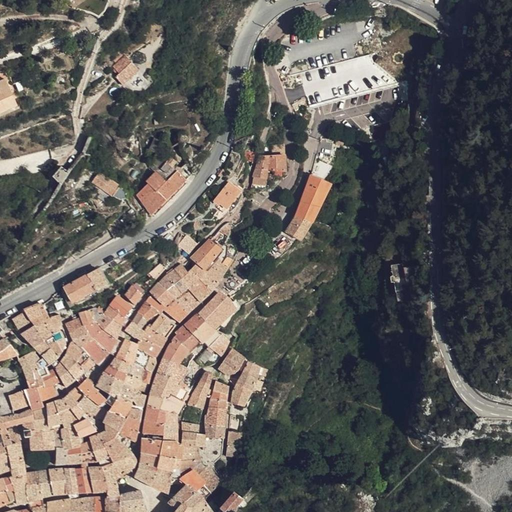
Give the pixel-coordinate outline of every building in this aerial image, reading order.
[(126,58),(122,61),(128,69),(146,55),(134,40),(120,51),(126,58)] [(0,83),(13,78),(9,68),(0,71),(0,83)] [(0,103),(20,96),(13,78),(0,83),(0,103)] [(172,145),(178,151),(184,146),(178,140),(172,145)] [(273,155),(285,154),(284,143),(272,144),(273,155)] [(317,155),(330,158),(333,146),(320,143),(317,155)] [(67,169),(75,158),(73,156),(66,151),(58,162),(67,169)] [(286,163),(285,154),(273,155),(270,155),(270,162),(286,163)] [(110,172),(117,163),(106,155),(99,165),(110,172)] [(270,155),(261,156),(258,168),(269,169),(270,162),(270,155)] [(149,171),(138,181),(155,199),(191,165),(183,157),(168,170),(157,158),(146,167),(149,171)] [(121,179),(127,169),(117,163),(110,172),(121,179)] [(101,170),(93,180),(112,195),(120,185),(101,170)] [(296,210),(313,218),(315,215),(332,179),(312,170),(296,210)] [(228,182),(216,196),(227,205),(238,191),(228,182)] [(258,191),(254,197),(242,219),(250,223),(263,199),(265,196),(258,191)] [(302,235),(313,218),(296,210),(286,226),(302,235)] [(184,245),(189,250),(198,240),(190,233),(185,232),(179,241),(184,245)] [(221,246),(210,236),(200,246),(211,256),(216,251),(221,246)] [(204,267),(199,274),(197,276),(211,290),(213,288),(226,267),(237,248),(228,243),(221,256),(216,251),(211,256),(200,246),(192,255),(197,260),(204,267)] [(421,245),(401,245),(403,271),(410,271),(410,279),(419,280),(419,268),(430,268),(429,248),(421,248),(421,245)] [(155,266),(149,271),(156,277),(168,263),(162,259),(155,266)] [(183,260),(181,261),(175,266),(181,274),(188,267),(187,266),(186,264),(183,260)] [(192,265),(199,274),(204,267),(197,260),(192,265)] [(181,274),(175,266),(167,272),(173,280),(175,278),(179,275),(181,274)] [(182,277),(188,288),(197,276),(190,267),(182,277)] [(108,282),(100,268),(66,289),(74,303),(108,282)] [(175,298),(176,298),(182,293),(174,283),(177,281),(175,278),(173,280),(167,272),(159,281),(175,298)] [(211,290),(197,276),(188,288),(196,296),(198,295),(202,299),(211,290)] [(188,288),(182,277),(177,281),(174,283),(182,293),(188,288)] [(141,285),(136,281),(124,292),(134,302),(144,291),(139,288),(141,285)] [(152,289),(154,291),(168,304),(175,298),(159,281),(152,289)] [(183,306),(188,312),(191,309),(202,299),(198,295),(196,296),(188,288),(182,293),(176,298),(178,300),(183,306)] [(163,307),(168,304),(154,291),(150,293),(147,298),(160,309),(163,307)] [(213,307),(204,317),(211,323),(216,328),(221,322),(228,315),(235,309),(231,302),(228,298),(227,297),(219,291),(214,297),(208,303),(213,307)] [(123,298),(117,294),(110,302),(128,315),(135,306),(128,302),(129,300),(125,297),(123,298)] [(138,310),(147,318),(150,317),(160,309),(147,298),(138,310)] [(187,313),(188,312),(183,306),(178,300),(176,298),(175,298),(168,304),(163,307),(179,321),(183,317),(187,313)] [(128,315),(110,302),(103,310),(114,317),(123,322),(128,315)] [(24,311),(31,321),(40,317),(41,318),(47,315),(41,304),(41,303),(38,304),(37,304),(23,309),(24,311)] [(213,307),(208,303),(202,310),(200,313),(204,317),(213,307)] [(100,317),(103,310),(100,308),(102,306),(97,304),(96,306),(94,305),(87,308),(93,312),(100,317)] [(93,312),(87,308),(78,311),(79,315),(82,323),(86,325),(93,312)] [(110,332),(117,336),(120,329),(111,324),(114,317),(103,310),(100,317),(96,325),(102,328),(110,332)] [(132,320),(141,327),(142,326),(147,318),(138,310),(136,314),(132,320)] [(11,319),(17,329),(26,324),(31,321),(24,311),(11,319)] [(93,312),(86,325),(82,329),(85,331),(91,335),(96,325),(100,317),(93,312)] [(153,318),(149,324),(166,338),(168,335),(173,328),(177,324),(162,312),(157,318),(156,317),(155,317),(154,317),(153,318)] [(71,332),(82,323),(79,315),(65,322),(71,332)] [(58,324),(53,316),(44,320),(51,332),(59,327),(58,324)] [(205,325),(195,316),(190,320),(185,324),(180,329),(176,332),(193,346),(198,341),(201,343),(212,332),(217,329),(216,328),(211,323),(205,325)] [(111,324),(120,329),(123,322),(114,317),(111,324)] [(34,326),(46,341),(53,336),(51,332),(44,320),(34,326)] [(127,329),(131,332),(136,335),(141,327),(132,320),(125,328),(127,329)] [(82,323),(71,332),(70,332),(72,337),(78,334),(82,329),(86,325),(82,323)] [(166,338),(149,324),(144,330),(140,338),(138,341),(142,342),(160,348),(166,338)] [(110,332),(102,328),(96,325),(91,335),(88,342),(94,346),(96,347),(102,337),(114,343),(117,336),(110,332)] [(46,341),(34,326),(21,334),(35,347),(46,341)] [(51,332),(53,336),(56,335),(61,331),(59,327),(51,332)] [(74,341),(77,343),(85,331),(82,329),(78,334),(72,337),(73,339),(74,341)] [(61,331),(56,335),(64,347),(64,346),(65,345),(66,344),(64,339),(61,331)] [(91,335),(85,331),(77,343),(90,354),(94,346),(88,342),(91,335)] [(231,339),(220,331),(208,346),(223,356),(231,339)] [(53,336),(46,341),(53,349),(59,356),(64,349),(64,347),(56,335),(53,336)] [(96,347),(108,353),(114,343),(102,337),(96,347)] [(132,364),(136,356),(142,342),(138,341),(125,337),(115,354),(116,356),(132,364)] [(0,350),(9,345),(3,338),(2,340),(0,341),(0,350)] [(184,356),(190,349),(174,338),(168,346),(164,355),(164,356),(169,358),(174,350),(184,356)] [(53,349),(46,341),(35,347),(44,357),(53,349)] [(96,360),(90,354),(77,343),(74,341),(70,343),(69,347),(67,351),(66,353),(87,370),(96,360)] [(154,359),(156,356),(160,348),(142,342),(136,356),(148,360),(149,358),(154,359)] [(0,360),(18,355),(9,345),(0,350),(0,360)] [(108,353),(96,347),(94,346),(90,354),(96,360),(101,364),(102,364),(111,355),(108,353)] [(242,363),(247,356),(237,350),(233,348),(223,365),(222,368),(229,374),(232,373),(237,371),(239,368),(241,365),(242,363)] [(44,357),(50,364),(59,356),(53,349),(44,357)] [(174,350),(169,358),(178,363),(179,363),(184,356),(174,350)] [(46,368),(34,352),(26,356),(34,373),(46,368)] [(77,379),(82,375),(87,370),(66,353),(62,360),(77,379)] [(18,360),(26,375),(34,373),(26,356),(18,360)] [(132,364),(116,356),(111,364),(129,371),(132,364)] [(147,372),(151,373),(156,363),(148,360),(136,356),(132,364),(143,370),(147,372)] [(188,367),(179,363),(178,363),(169,358),(164,356),(158,375),(171,379),(180,381),(188,367)] [(251,358),(246,366),(244,370),(259,376),(260,373),(268,376),(270,366),(263,364),(255,360),(251,358)] [(77,379),(62,360),(56,370),(67,386),(77,379)] [(106,370),(119,375),(127,377),(129,371),(111,364),(106,370)] [(140,382),(150,384),(151,373),(147,372),(143,370),(132,364),(129,371),(127,377),(140,382)] [(53,383),(59,380),(53,370),(48,373),(41,375),(44,381),(51,378),(53,383)] [(119,375),(106,370),(102,379),(112,384),(109,392),(111,393),(111,392),(119,375)] [(199,383),(196,389),(194,392),(207,397),(213,377),(213,373),(213,372),(212,371),(212,370),(211,370),(210,370),(209,370),(207,372),(204,376),(199,383)] [(244,370),(238,380),(254,387),(259,376),(244,370)] [(44,381),(41,375),(35,378),(37,382),(29,385),(31,388),(25,391),(31,404),(56,396),(53,383),(51,378),(44,381)] [(130,391),(122,388),(127,377),(119,375),(111,392),(111,393),(106,400),(115,405),(112,411),(119,415),(124,418),(120,432),(124,435),(138,442),(142,421),(144,410),(132,408),(133,403),(125,400),(127,397),(130,391)] [(174,395),(185,399),(192,387),(187,384),(185,388),(178,383),(170,382),(171,379),(158,375),(152,393),(151,398),(163,399),(164,397),(173,398),(174,395)] [(82,384),(80,386),(88,394),(97,401),(98,400),(103,396),(94,386),(95,385),(88,377),(82,384)] [(138,390),(140,382),(127,377),(122,388),(130,391),(127,397),(132,399),(134,401),(136,393),(137,393),(138,390)] [(112,384),(102,379),(100,382),(98,386),(109,392),(112,384)] [(213,390),(229,395),(230,385),(216,379),(213,390)] [(247,404),(254,387),(238,380),(238,382),(233,401),(247,404)] [(138,390),(147,392),(150,384),(140,382),(138,390)] [(80,386),(79,385),(72,392),(70,393),(80,404),(88,394),(80,386)] [(212,396),(228,399),(229,395),(213,390),(212,396)] [(31,404),(25,391),(13,395),(16,410),(31,404)] [(207,397),(194,392),(189,402),(204,406),(207,397)] [(147,395),(137,393),(136,393),(134,401),(136,404),(138,405),(144,406),(145,403),(147,395)] [(98,400),(97,401),(88,394),(80,404),(86,410),(94,416),(102,404),(98,400)] [(1,398),(3,408),(5,413),(12,411),(16,410),(13,395),(1,398)] [(168,409),(179,410),(180,410),(185,399),(174,395),(173,398),(168,409)] [(228,399),(212,396),(212,402),(228,406),(228,399)] [(149,407),(168,409),(173,398),(164,397),(163,399),(151,398),(149,407)] [(61,411),(71,407),(65,398),(56,402),(61,411)] [(60,424),(66,422),(61,411),(56,402),(48,405),(52,426),(60,424)] [(228,411),(228,408),(228,406),(212,402),(209,413),(227,414),(228,411)] [(45,448),(56,447),(53,431),(52,426),(48,405),(32,409),(19,413),(21,424),(23,424),(24,431),(31,430),(33,436),(35,450),(45,448)] [(61,411),(66,422),(80,418),(71,407),(61,411)] [(147,419),(167,421),(168,409),(149,407),(147,419)] [(168,409),(167,421),(178,422),(179,410),(168,409)] [(112,411),(107,422),(115,429),(119,415),(112,411)] [(21,424),(19,413),(17,413),(4,416),(7,428),(19,425),(21,424)] [(208,424),(226,425),(227,414),(209,413),(208,413),(207,415),(208,424)] [(7,428),(4,416),(0,415),(0,431),(8,430),(8,429),(7,428)] [(119,415),(115,429),(120,432),(124,418),(119,415)] [(82,421),(77,423),(84,438),(84,437),(100,430),(90,418),(82,421)] [(167,421),(147,419),(146,427),(159,428),(166,429),(167,421)] [(178,422),(167,421),(166,429),(178,430),(178,422)] [(200,424),(183,421),(183,426),(183,431),(183,433),(200,433),(200,424)] [(63,427),(66,446),(76,445),(77,439),(84,438),(77,423),(63,427)] [(209,434),(226,435),(226,425),(208,424),(209,434)] [(61,428),(53,431),(56,447),(58,447),(58,456),(58,464),(66,463),(66,456),(66,446),(63,427),(61,428)] [(159,428),(146,427),(145,434),(158,435),(159,428)] [(165,439),(178,440),(178,430),(166,429),(165,439)] [(11,430),(8,430),(0,431),(0,435),(0,437),(12,438),(11,430)] [(21,441),(17,430),(11,430),(12,438),(13,444),(21,441)] [(108,448),(123,442),(119,438),(116,435),(113,432),(109,431),(101,434),(108,448)] [(182,443),(201,444),(200,433),(183,433),(182,443)] [(240,461),(243,435),(229,433),(226,459),(240,461)] [(100,461),(111,458),(108,448),(101,434),(92,438),(93,441),(98,461),(100,461)] [(0,446),(3,446),(8,445),(13,444),(12,438),(0,437),(0,435),(0,446)] [(160,462),(160,454),(163,454),(165,439),(145,437),(143,453),(155,454),(155,462),(160,462)] [(178,440),(165,439),(163,454),(176,455),(176,452),(178,440)] [(25,464),(21,441),(13,444),(8,445),(12,469),(12,474),(13,476),(27,473),(26,470),(26,467),(25,464)] [(82,445),(84,462),(98,461),(93,441),(86,444),(82,445)] [(108,448),(111,458),(112,460),(113,462),(121,458),(127,455),(132,453),(131,451),(123,442),(108,448)] [(180,459),(201,457),(201,444),(182,443),(180,459)] [(12,469),(8,445),(3,446),(7,471),(12,469)] [(66,456),(66,463),(84,462),(82,445),(76,445),(66,446),(66,456)] [(136,460),(132,453),(127,455),(132,469),(134,468),(136,460)] [(143,453),(141,467),(140,471),(154,473),(154,471),(155,462),(155,454),(143,453)] [(160,454),(160,462),(159,468),(175,470),(176,455),(163,454),(160,454)] [(132,469),(127,455),(121,458),(125,474),(132,469)] [(202,457),(201,457),(180,459),(180,473),(181,477),(186,474),(192,471),(197,467),(205,463),(202,457)] [(125,474),(121,458),(113,462),(116,479),(125,474)] [(116,479),(113,462),(103,467),(107,491),(118,489),(116,479)] [(219,475),(212,466),(210,464),(199,474),(209,484),(219,475)] [(94,492),(89,467),(77,468),(80,493),(94,492)] [(107,491),(103,467),(89,467),(94,492),(107,491)] [(80,493),(77,468),(72,468),(62,469),(52,469),(56,493),(80,493)] [(175,470),(159,468),(157,479),(168,482),(173,483),(175,470)] [(41,471),(42,483),(43,497),(56,493),(52,469),(41,471)] [(42,483),(41,471),(27,473),(28,484),(34,484),(39,483),(42,483)] [(139,472),(136,478),(146,481),(149,483),(154,473),(140,471),(139,472)] [(27,473),(19,474),(13,476),(11,476),(14,486),(15,489),(29,486),(28,484),(27,473)] [(190,483),(198,491),(205,499),(215,491),(209,484),(199,474),(190,483)] [(209,484),(215,491),(218,487),(225,482),(222,479),(219,475),(209,484)] [(0,507),(14,501),(4,479),(0,480),(0,507)] [(168,482),(157,479),(155,485),(167,489),(168,482)] [(39,483),(34,484),(28,484),(29,486),(30,492),(35,492),(37,499),(43,498),(43,497),(42,483),(39,483)] [(172,502),(182,509),(186,504),(198,491),(190,483),(180,493),(177,497),(172,502)] [(31,501),(30,492),(29,486),(15,489),(16,493),(17,501),(18,503),(31,501)] [(149,511),(142,488),(120,494),(121,510),(131,511),(137,511),(136,511),(149,511)] [(194,508),(205,499),(198,491),(186,504),(194,508)] [(222,506),(227,511),(234,511),(236,511),(239,504),(244,496),(244,495),(236,491),(222,506)] [(120,494),(108,497),(107,510),(116,510),(121,510),(120,494)] [(93,498),(87,498),(80,498),(81,508),(95,509),(96,497),(93,498)] [(106,511),(107,510),(107,505),(108,497),(96,497),(95,509),(94,511),(106,511)] [(68,510),(77,509),(81,508),(80,498),(67,500),(68,510)] [(205,499),(194,508),(196,511),(216,511),(215,510),(205,499)] [(68,510),(67,500),(57,501),(59,511),(63,511),(68,510)] [(44,504),(44,511),(56,511),(59,511),(57,501),(47,502),(47,503),(44,504)]
